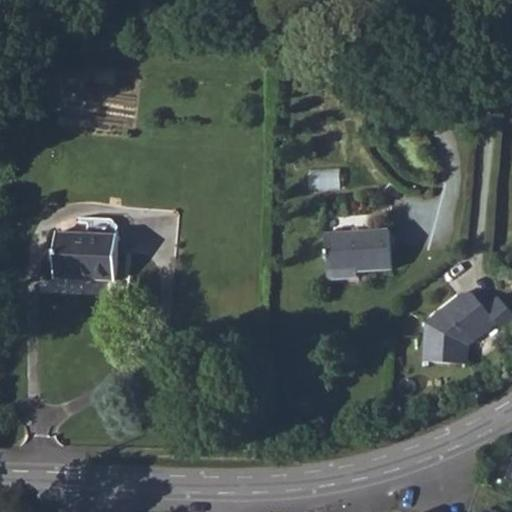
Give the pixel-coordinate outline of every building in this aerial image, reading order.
[(391,261),(388,218),(325,222),(328,270),(345,269),(345,263),(391,261)] [(55,279),(115,281),(117,235),(57,232),(55,279)] [(470,291),(440,316),(427,315),(423,360),(467,364),(468,348),(497,324),(498,324),(485,309),(470,291)] [(498,324),(497,324),(506,335),(511,329),(511,311),(499,297),(485,309),(498,324)] [(503,482),(511,485),(511,457),(510,457),(503,482)]
